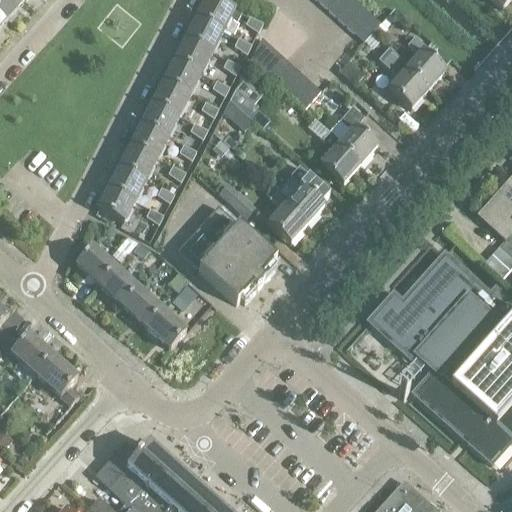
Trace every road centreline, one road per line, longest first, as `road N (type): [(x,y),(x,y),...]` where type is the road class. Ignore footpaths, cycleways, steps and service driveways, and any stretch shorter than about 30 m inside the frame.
road 1 (residential): [(275,332),(511,63)]
road 2 (residential): [(185,0),(31,291)]
road 3 (residential): [(129,380),(13,511)]
road 4 (residential): [(396,441),(275,332)]
road 5 (residential): [(187,414),(195,433),(279,511)]
road 6 (residential): [(129,380),(31,291)]
road 7 (residential): [(187,414),(233,380),(275,332)]
